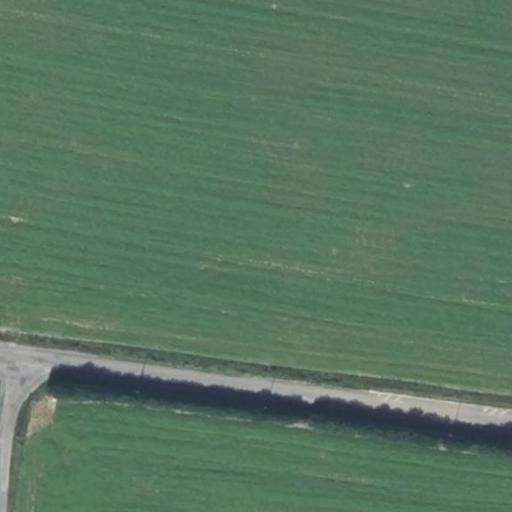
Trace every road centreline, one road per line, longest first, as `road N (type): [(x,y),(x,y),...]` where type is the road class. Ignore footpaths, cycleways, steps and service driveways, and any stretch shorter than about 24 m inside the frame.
road 1 (unclassified): [(16,357),(511,422)]
road 2 (unclassified): [(16,357),(0,506)]
